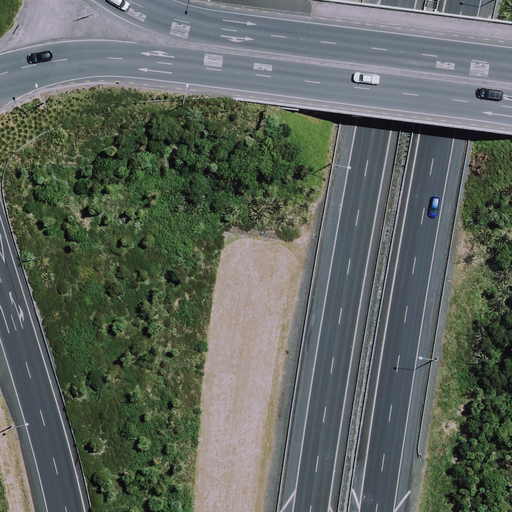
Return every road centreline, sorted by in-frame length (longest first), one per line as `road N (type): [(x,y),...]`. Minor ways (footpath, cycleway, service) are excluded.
road 1 (motorway): [(465,0),(376,511)]
road 2 (motorway): [(304,511),(359,152),(391,0)]
road 3 (secondary): [(511,108),(126,60),(71,58),(0,77)]
road 4 (secondary): [(133,0),(195,22),(511,66)]
road 5 (motorway): [(62,511),(0,274)]
